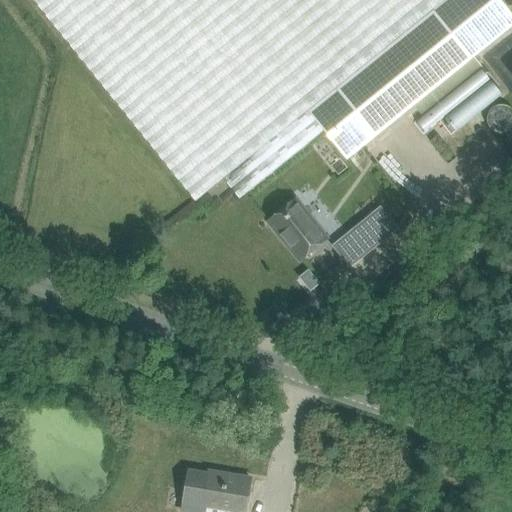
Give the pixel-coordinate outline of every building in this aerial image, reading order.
[(33,0),(196,201),(224,179),(240,199),(324,131),(347,160),(474,57),(511,26),(511,15),(499,0),(33,0)] [(496,132),(495,108),(477,108),(478,132),(496,132)] [(268,222),(285,243),(289,240),(304,258),(328,239),(296,200),(268,222)] [(381,208),(333,246),(350,267),(397,229),(381,208)] [(232,511),(233,511),(235,511),(245,511),(251,479),(188,469),(180,511),(232,511)]
